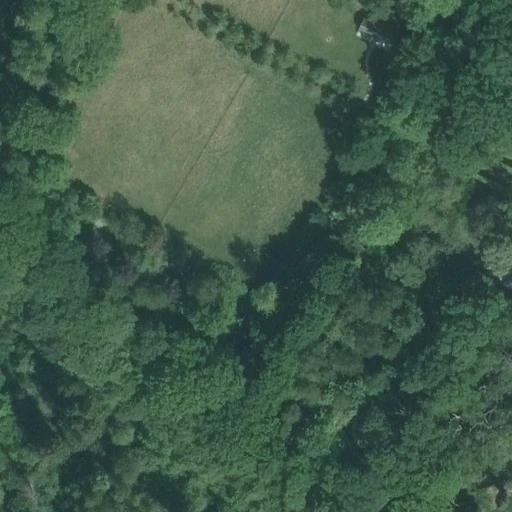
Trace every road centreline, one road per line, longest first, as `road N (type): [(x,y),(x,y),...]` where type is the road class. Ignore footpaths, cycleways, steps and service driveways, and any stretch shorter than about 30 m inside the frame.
road 1 (track): [(318,511),(0,237)]
road 2 (unclassified): [(511,181),(386,117)]
